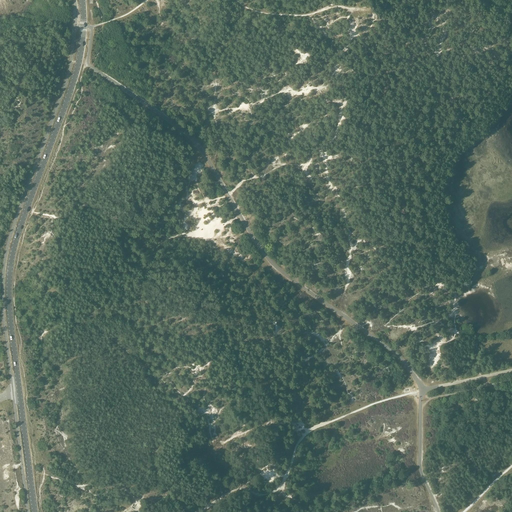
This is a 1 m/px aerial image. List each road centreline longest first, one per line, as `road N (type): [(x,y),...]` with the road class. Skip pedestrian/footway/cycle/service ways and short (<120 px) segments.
road 1 (unknown): [(39,511),(43,471),(27,416),(14,272),(74,94),(100,47),(95,0)]
road 2 (tertiary): [(19,393),(10,266),(79,59),(81,0)]
